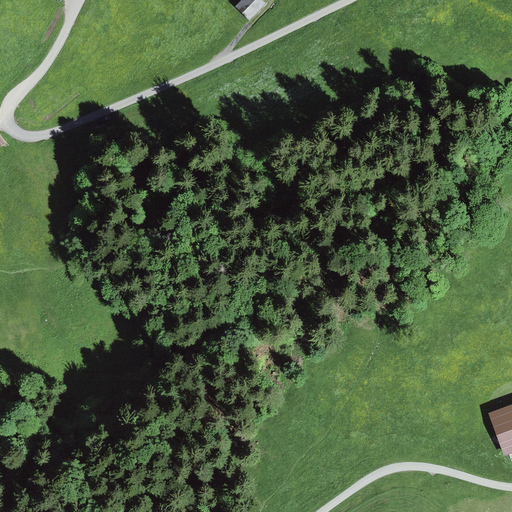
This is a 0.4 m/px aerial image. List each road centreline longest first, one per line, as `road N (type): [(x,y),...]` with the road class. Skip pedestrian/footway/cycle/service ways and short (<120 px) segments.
road 1 (unclassified): [(349,0),(122,104),(30,136),(9,124),(11,101),(52,56),(81,0)]
road 2 (unclassified): [(322,511),(366,480),(403,466),(511,487)]
